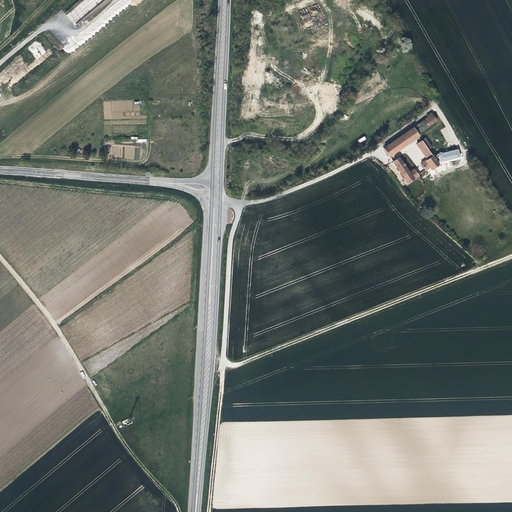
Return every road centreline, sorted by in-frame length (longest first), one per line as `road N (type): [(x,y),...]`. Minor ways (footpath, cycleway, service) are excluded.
road 1 (track): [(0,258),(39,302),(128,449),(177,511)]
road 2 (track): [(222,367),(511,256)]
road 3 (tertiary): [(186,184),(204,207),(202,400)]
road 4 (track): [(147,97),(149,152),(142,163),(0,156)]
road 5 (primary): [(202,400),(215,197)]
road 6 (tertiary): [(0,169),(186,184)]
road 7 (primary): [(215,186),(223,0)]
road 8 (unclassified): [(372,150),(280,193),(238,205),(215,197)]
road 9 (track): [(207,511),(222,367)]
